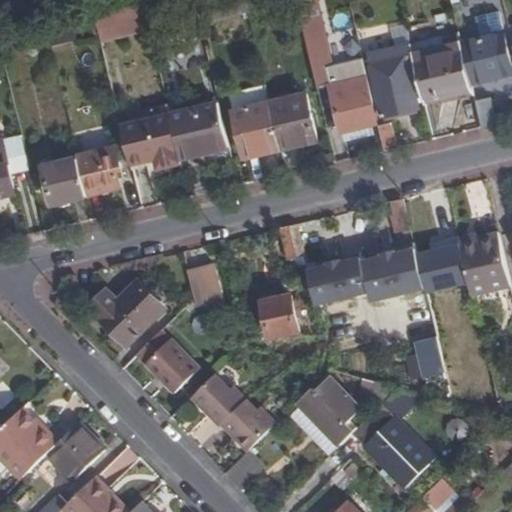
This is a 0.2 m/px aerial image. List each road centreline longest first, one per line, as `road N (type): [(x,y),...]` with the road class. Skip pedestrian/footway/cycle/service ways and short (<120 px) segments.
road 1 (residential): [(0,266),(511,146)]
road 2 (residential): [(0,274),(232,511)]
